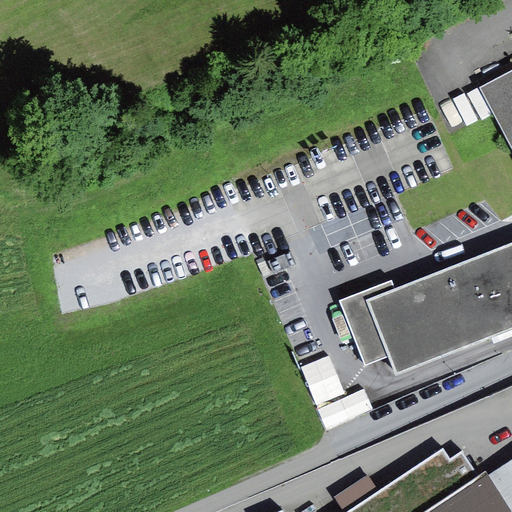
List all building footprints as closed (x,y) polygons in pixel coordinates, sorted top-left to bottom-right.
[(511,69),(479,86),(508,145),(511,152),(511,69)] [(391,282),(339,302),(364,367),(386,357),(395,375),(492,337),(511,329),(511,243),(394,290),(391,282)] [(289,252),(267,261),(273,275),(295,265),(289,252)] [(511,329),(492,337),(494,344),(511,336),(511,329)] [(331,354),(302,367),(328,427),(375,406),(366,386),(348,394),(331,354)] [(511,511),(485,472),(480,476),(463,451),(450,459),(443,448),(379,491),(367,476),(333,498),(342,511),(282,511),(281,511),(511,511)] [(511,511),(511,454),(485,472),(511,511)]
